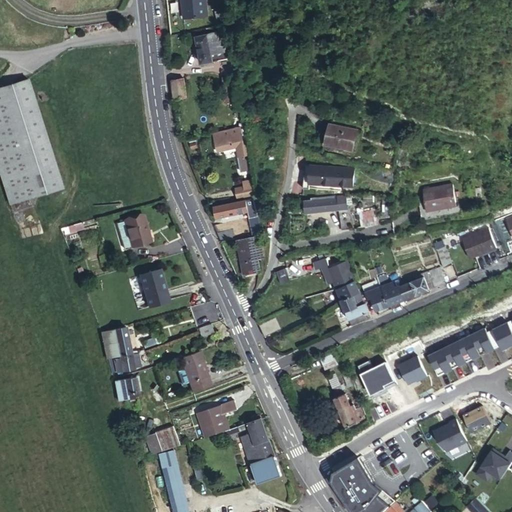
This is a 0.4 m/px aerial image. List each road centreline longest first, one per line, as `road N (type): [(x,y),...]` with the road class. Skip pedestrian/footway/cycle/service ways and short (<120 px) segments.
road 1 (secondary): [(233,309),(164,146),(146,0)]
road 2 (residential): [(261,371),(511,264)]
road 3 (residential): [(233,309),(255,293),(273,252),(288,143),(285,100)]
road 4 (residential): [(310,467),(478,386)]
